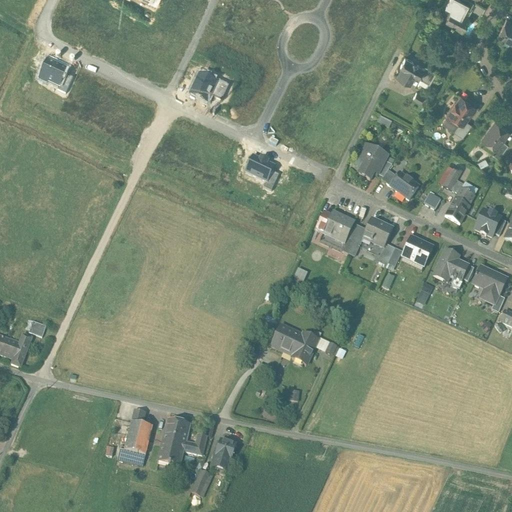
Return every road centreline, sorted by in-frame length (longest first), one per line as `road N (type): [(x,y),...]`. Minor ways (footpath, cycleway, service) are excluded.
road 1 (residential): [(511,480),(38,381)]
road 2 (residential): [(511,264),(253,143)]
road 3 (residential): [(253,143),(39,34),(54,0)]
road 4 (unknown): [(330,181),(396,61)]
road 5 (residential): [(511,108),(479,55),(497,0)]
